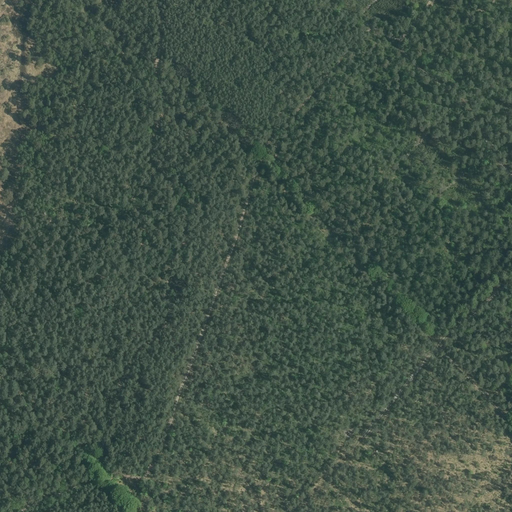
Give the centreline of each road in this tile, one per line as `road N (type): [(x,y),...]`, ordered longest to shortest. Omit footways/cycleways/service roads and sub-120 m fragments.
road 1 (track): [(372,27),(261,150),(148,473),(97,474)]
road 2 (track): [(157,8),(155,74),(164,102),(150,155),(176,194),(185,237),(168,274),(167,321),(127,367),(115,400)]
road 3 (track): [(436,346),(293,511)]
road 4 (track): [(511,425),(436,346),(511,280)]
road 5 (track): [(511,175),(468,106),(397,45)]
